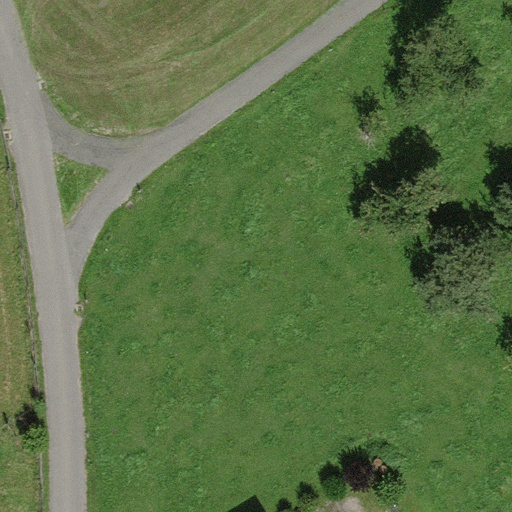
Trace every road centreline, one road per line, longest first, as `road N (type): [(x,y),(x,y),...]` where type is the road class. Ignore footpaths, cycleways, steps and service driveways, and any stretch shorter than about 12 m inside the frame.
road 1 (unclassified): [(67,511),(56,271),(27,98),(0,12)]
road 2 (track): [(56,271),(154,146),(357,0)]
road 3 (track): [(27,98),(92,143),(154,146)]
